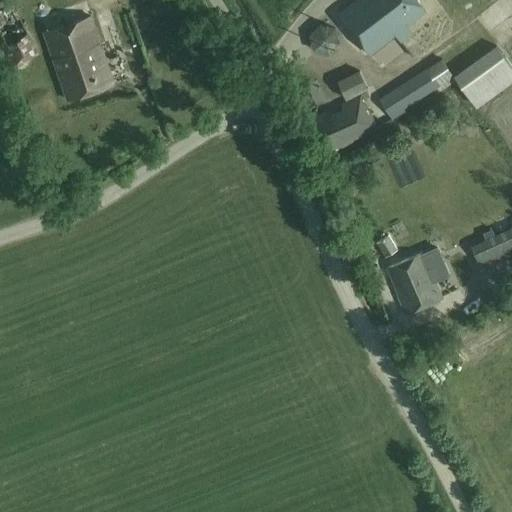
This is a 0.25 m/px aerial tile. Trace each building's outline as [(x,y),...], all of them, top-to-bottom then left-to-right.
[(426,10),(417,0),(356,0),(338,14),(369,54),(398,32),(403,38),(412,31),(407,25),(426,10)] [(511,0),(477,0),(472,4),(492,33),(511,18),(511,0)] [(40,52),(14,5),(0,12),(0,46),(11,68),(40,52)] [(67,97),(111,83),(90,18),(46,32),(67,97)] [(320,24),(310,35),(313,50),(329,54),(340,43),(335,27),(320,24)] [(511,80),(511,66),(496,45),(455,75),(477,106),(511,80)] [(439,89),(455,79),(441,58),(379,99),(392,119),(405,111),(403,107),(437,85),(439,89)] [(377,127),(360,95),(340,105),(342,109),(331,114),(329,110),(306,121),(324,155),(377,127)] [(511,226),(471,245),(480,265),(511,249),(511,226)] [(388,234),(375,242),(384,256),(397,248),(388,234)] [(440,298),(421,253),(387,268),(407,313),(440,298)]
